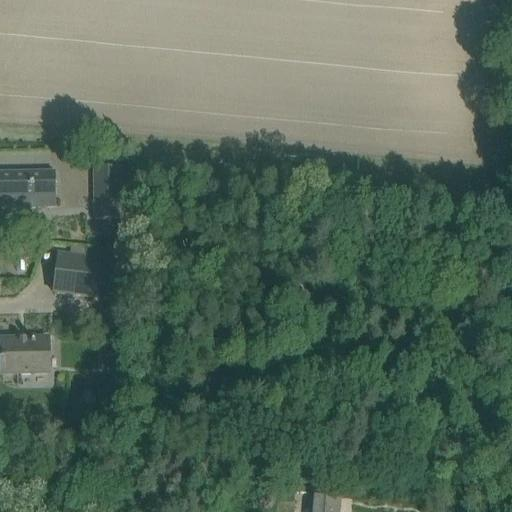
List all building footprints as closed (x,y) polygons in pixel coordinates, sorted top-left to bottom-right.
[(92,169),(94,220),(122,219),(121,168),(92,169)] [(0,209),(56,208),(55,173),(0,174),(0,209)] [(53,294),(109,301),(114,261),(58,254),(53,294)] [(0,356),(0,375),(49,374),(48,340),(0,340),(0,356)] [(337,511),(339,496),(312,494),(310,511),(337,511)]
